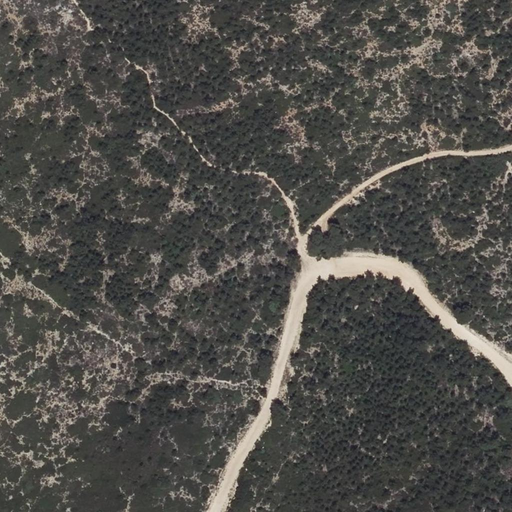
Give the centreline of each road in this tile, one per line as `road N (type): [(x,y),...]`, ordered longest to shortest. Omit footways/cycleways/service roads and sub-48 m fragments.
road 1 (track): [(316,269),(297,299),(279,382),(216,511)]
road 2 (track): [(511,368),(434,307),(412,273),(381,255),(316,269)]
